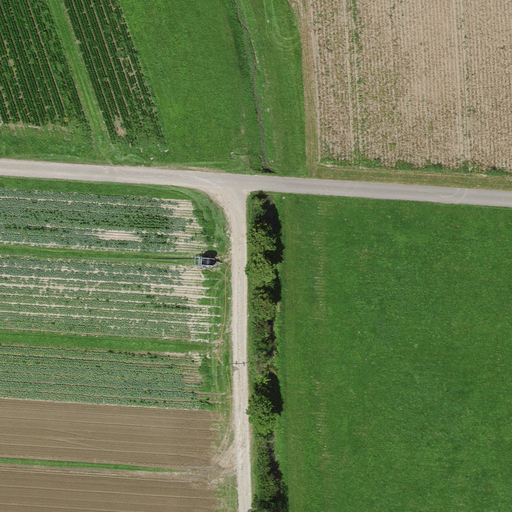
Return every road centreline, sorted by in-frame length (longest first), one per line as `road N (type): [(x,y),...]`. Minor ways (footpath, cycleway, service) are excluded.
road 1 (unclassified): [(511,198),(0,166)]
road 2 (track): [(247,511),(237,181)]
